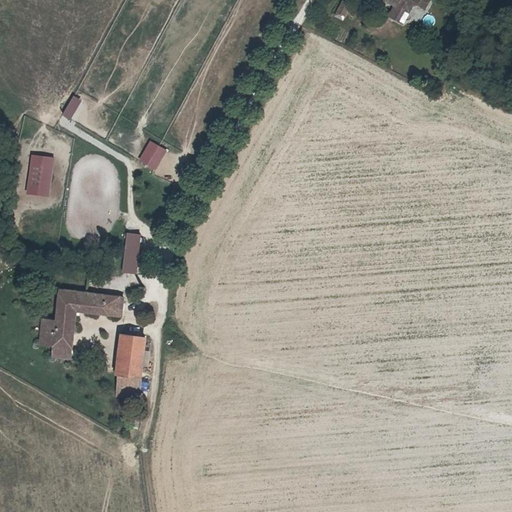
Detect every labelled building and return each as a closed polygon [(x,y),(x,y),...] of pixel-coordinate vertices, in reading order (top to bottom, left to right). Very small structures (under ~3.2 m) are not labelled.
[(347,2),(342,0),(338,0),(333,11),(340,15),(347,2)] [(398,0),(397,3),(392,0),(386,11),(394,15),(400,4),(406,7),(409,1),(414,0),(422,4),(424,0),(398,0)] [(399,18),(406,7),(400,4),(394,15),(399,18)] [(72,94),(62,113),(70,118),(81,99),(72,94)] [(138,160),(155,169),(166,148),(148,139),(138,160)] [(35,155),(28,195),(52,198),(58,158),(35,155)] [(125,231),(120,272),(135,273),(140,233),(125,231)] [(54,285),(53,320),(53,321),(46,321),(46,339),(49,339),(49,344),(49,345),(73,346),(73,339),(67,339),(68,326),(74,324),(74,311),(74,307),(100,308),(100,312),(128,314),(129,294),(129,290),(60,285),(54,285)] [(46,339),(46,321),(53,321),(53,320),(34,320),(35,344),(49,344),(49,339),(46,339)] [(152,332),(130,333),(127,393),(150,394),(152,349),(152,332)] [(73,346),(49,345),(49,354),(72,355),(73,346)]
